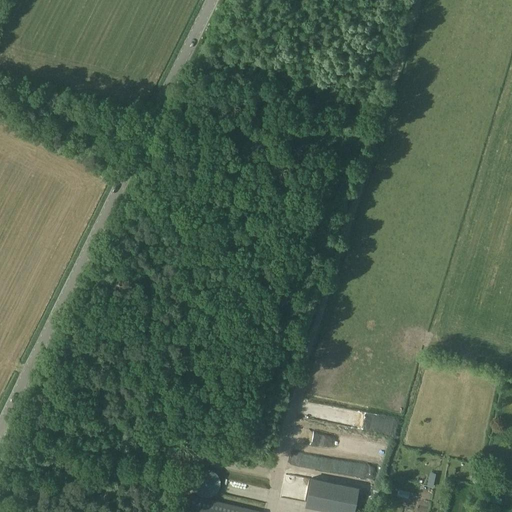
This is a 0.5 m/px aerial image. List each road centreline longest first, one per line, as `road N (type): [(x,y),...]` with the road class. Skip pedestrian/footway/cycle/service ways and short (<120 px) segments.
road 1 (tertiary): [(0,434),(213,0)]
road 2 (track): [(0,124),(123,183)]
road 3 (unknown): [(294,390),(264,511)]
